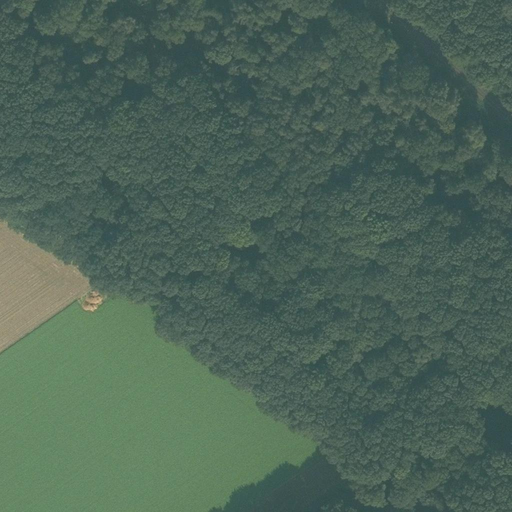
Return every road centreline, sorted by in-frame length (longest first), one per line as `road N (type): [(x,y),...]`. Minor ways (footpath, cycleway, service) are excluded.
road 1 (track): [(440,511),(0,188)]
road 2 (track): [(161,307),(426,101)]
